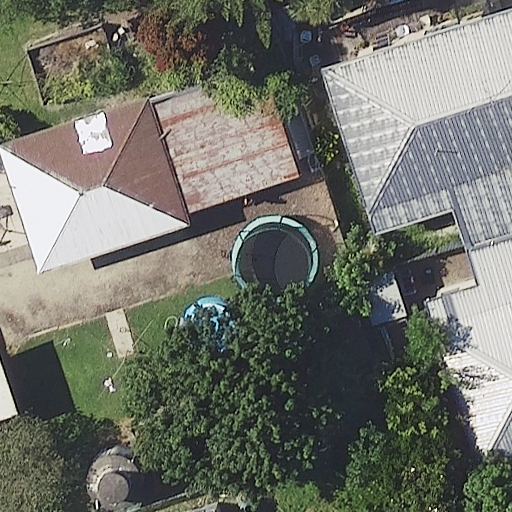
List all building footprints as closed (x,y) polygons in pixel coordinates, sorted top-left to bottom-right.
[(383,212),(396,254),(447,239),(457,271),(406,287),(457,455),(511,438),(511,0),(458,0),(304,47),(357,220),(383,212)] [(95,25),(18,46),(33,98),(109,76),(95,25)] [(134,87),(167,198),(282,165),(249,54),(134,87)] [(167,198),(134,87),(0,126),(0,169),(25,255),(171,212),(167,198)] [(206,511),(201,492),(132,511),(206,511)]
